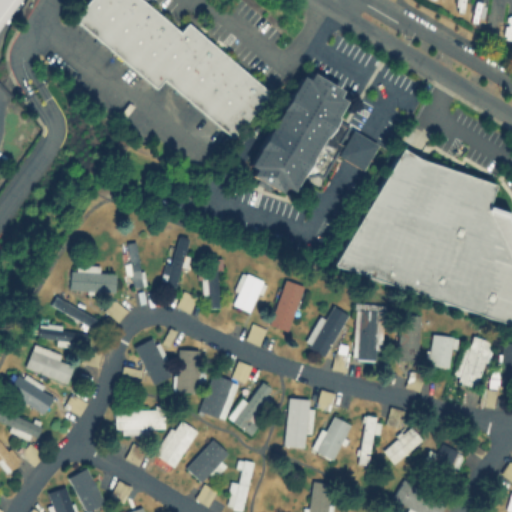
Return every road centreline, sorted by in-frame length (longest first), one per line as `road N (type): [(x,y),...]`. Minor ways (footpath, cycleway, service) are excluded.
road 1 (residential): [(9,511),(83,424),(119,331),(142,311),(163,312),(298,370),(511,426)]
road 2 (tertiary): [(330,8),(511,115)]
road 3 (tertiary): [(511,83),(373,0)]
road 4 (residential): [(68,441),(196,511)]
